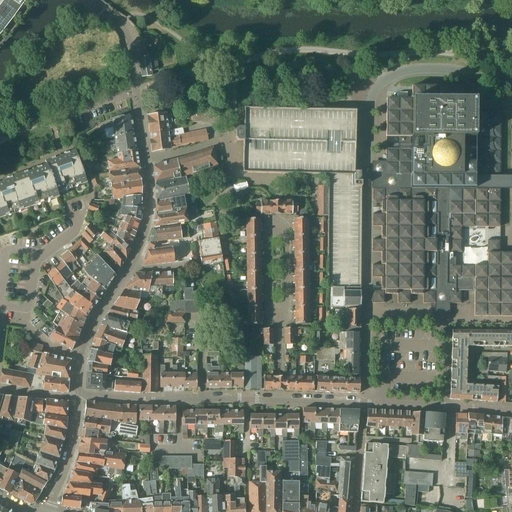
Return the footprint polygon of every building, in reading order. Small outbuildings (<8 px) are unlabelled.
[(0,35),(1,34),(13,19),(11,17),(22,0),(3,0),(0,5),(0,35)] [(143,38),(147,48),(151,47),(148,38),(143,38)] [(150,61),(149,57),(141,58),(139,58),(142,77),(152,75),(151,71),(158,70),(157,60),(150,61)] [(373,290),(373,303),(385,303),(385,294),(398,294),(398,303),(410,303),(410,294),(423,294),(423,303),(436,303),(439,306),(449,314),(449,306),(449,303),(461,303),(462,291),(475,292),(475,316),(511,316),(511,252),(501,252),(501,240),(488,240),(488,265),(456,264),(456,252),(462,252),(463,226),(476,226),(488,226),(501,226),(501,215),(501,201),(501,198),(501,190),(501,189),(511,188),(511,175),(501,176),(501,175),(501,168),(502,112),(495,112),(476,112),(476,99),(463,99),(463,86),(420,86),(414,86),(412,86),(412,88),(412,99),(387,99),(386,155),(386,175),(373,175),(373,188),(373,200),(382,200),(382,202),(382,204),(382,207),(377,207),(373,207),(373,213),(373,226),(382,226),(382,239),(373,239),(373,251),(382,252),(382,265),(373,264),(373,277),(382,277),(382,286),(382,288),(382,290),(373,290)] [(328,186),(328,215),(328,288),(331,288),(344,288),(361,288),(362,182),(361,182),(361,170),(355,170),(355,160),(356,128),(356,111),(245,109),(244,127),(239,127),(236,129),(236,137),(236,138),(238,140),(244,141),(243,168),(248,173),(329,175),(328,186)] [(219,111),(192,112),(193,122),(219,121),(219,111)] [(113,123),(102,126),(103,130),(133,123),(131,114),(112,119),(113,123)] [(151,134),(151,135),(169,131),(168,124),(172,123),(171,114),(167,115),(167,114),(148,116),(150,134),(151,134)] [(133,123),(103,130),(103,131),(105,131),(105,134),(106,139),(115,137),(115,136),(134,132),(133,123)] [(206,129),(184,134),(183,128),(169,131),(151,135),(151,140),(152,151),(195,144),(208,140),(206,129)] [(115,141),(106,143),(107,147),(136,141),(134,132),(115,136),(115,137),(115,141)] [(85,141),(78,144),(81,150),(87,148),(85,141)] [(136,141),(107,147),(107,151),(117,149),(117,154),(137,150),(136,141)] [(154,165),(154,168),(155,184),(176,179),(182,179),(186,177),(202,173),(217,167),(213,148),(196,154),(181,158),(157,165),(154,165)] [(45,161),(46,165),(47,165),(58,193),(87,183),(75,150),(45,161)] [(138,157),(137,150),(117,154),(118,159),(138,157)] [(118,159),(107,161),(109,173),(125,170),(125,171),(140,169),(140,168),(138,157),(118,159)] [(47,165),(46,165),(17,176),(29,208),(59,198),(58,193),(47,165)] [(109,173),(105,174),(105,177),(110,177),(111,185),(119,184),(141,181),(142,181),(140,169),(125,171),(125,170),(109,173)] [(96,175),(90,176),(94,187),(100,186),(97,179),(96,175)] [(0,218),(29,208),(17,176),(0,181),(0,218)] [(156,200),(156,202),(183,196),(185,195),(185,194),(189,193),(186,177),(182,179),(176,179),(155,184),(156,200)] [(119,184),(111,185),(113,199),(114,200),(120,199),(142,196),(141,181),(119,184)] [(248,189),(248,188),(246,182),(234,185),(236,192),(248,189)] [(319,186),(319,215),(328,215),(328,186),(319,186)] [(292,201),(292,193),(284,193),(283,201),(277,201),(276,201),(277,215),(293,215),(293,212),(298,212),(298,204),(292,204),(292,201)] [(156,202),(156,216),(179,213),(189,211),(190,215),(195,214),(194,207),(191,208),(189,194),(183,196),(156,202)] [(120,199),(120,207),(122,207),(142,209),(142,201),(142,200),(142,196),(120,199)] [(261,215),(277,215),(276,201),(261,201),(261,204),(256,204),(256,212),(261,212),(261,215)] [(89,203),(87,209),(88,209),(97,213),(99,207),(89,203)] [(118,207),(118,214),(140,221),(142,209),(122,207),(120,207),(118,207)] [(189,211),(179,213),(156,216),(154,228),(189,223),(187,216),(190,215),(189,211)] [(232,211),(218,215),(221,223),(235,218),(232,211)] [(118,215),(116,220),(128,225),(129,227),(137,231),(140,221),(118,214),(118,215)] [(292,224),(292,227),(308,227),(308,218),(294,218),(294,224),(292,224)] [(246,219),(246,228),(262,228),(262,225),(260,225),(260,219),(246,219)] [(115,225),(113,227),(118,231),(135,238),(137,231),(129,227),(128,225),(116,220),(115,225)] [(204,225),(206,240),(218,239),(215,223),(204,225)] [(89,225),(85,229),(86,231),(93,238),(94,237),(98,233),(90,224),(89,225)] [(181,240),(181,239),(180,226),(154,229),(153,229),(149,243),(162,241),(162,242),(181,240)] [(113,227),(110,231),(111,232),(110,232),(116,236),(122,241),(131,249),(135,238),(118,231),(113,227)] [(294,236),(308,235),(308,227),(292,227),(292,230),(294,230),(294,236)] [(246,228),(246,237),(260,237),(260,231),(262,231),(262,228),(246,228)] [(86,231),(81,235),(89,243),(94,239),(93,238),(86,231)] [(98,233),(94,237),(97,240),(100,237),(102,239),(102,238),(111,245),(113,243),(126,259),(131,249),(122,241),(116,236),(110,232),(108,235),(104,232),(100,236),(98,233)] [(292,241),(292,245),(308,244),(308,235),(294,236),(294,241),(292,241)] [(246,237),(246,246),(262,245),(262,242),(260,242),(260,237),(246,237)] [(178,262),(177,252),(187,251),(188,260),(194,260),(192,245),(190,238),(181,239),(181,240),(162,242),(162,241),(149,243),(149,244),(147,251),(142,266),(178,262)] [(222,262),(218,239),(206,240),(198,242),(202,265),(222,262)] [(111,245),(104,252),(112,260),(109,263),(118,273),(126,259),(113,243),(111,245)] [(295,254),(308,253),(308,244),(292,245),(292,248),(295,248),(295,254)] [(246,246),(246,255),(260,255),(260,249),(262,249),(262,245),(246,246)] [(68,251),(60,258),(62,261),(63,262),(64,262),(72,256),(71,255),(68,251)] [(293,259),(293,262),(309,262),(308,253),(295,254),(295,259),(293,259)] [(96,255),(82,269),(87,276),(87,277),(88,278),(105,291),(116,276),(96,255)] [(247,263),(263,263),(263,260),(260,260),(260,255),(246,255),(247,263)] [(62,261),(55,268),(55,269),(64,281),(72,273),(71,273),(67,268),(72,263),(75,261),(73,258),(72,256),(64,262),(63,262),(62,261)] [(295,266),(295,271),(309,271),(315,271),(315,263),(309,263),(309,262),(293,262),(293,266),(295,266)] [(72,263),(67,268),(71,273),(77,269),(72,263)] [(263,263),(247,263),(247,272),(261,272),(260,267),(263,267),(263,263)] [(55,268),(47,275),(50,280),(59,293),(60,292),(63,297),(65,300),(87,317),(92,308),(74,294),(74,293),(72,290),(70,288),(64,281),(55,269),(55,268)] [(309,280),(309,271),(295,271),(295,277),(293,277),(293,280),(309,280)] [(135,273),(130,281),(149,285),(149,287),(162,286),(163,287),(163,295),(172,296),(173,283),(173,272),(165,273),(152,273),(135,273)] [(247,281),(263,281),(263,278),(261,278),(261,272),(247,272),(247,281)] [(77,281),(70,288),(72,290),(74,293),(74,294),(92,308),(105,291),(88,278),(87,277),(81,285),(77,281)] [(295,283),(295,289),(309,289),(309,280),(293,280),(293,283),(295,283)] [(124,290),(141,292),(148,293),(149,293),(148,297),(162,298),(163,287),(162,286),(149,287),(149,285),(130,281),(124,290)] [(247,281),(247,290),(261,290),(261,284),(263,284),(263,281),(247,281)] [(344,290),(344,288),(331,288),(331,306),(361,307),(361,291),(344,290)] [(185,301),(191,300),(196,300),(196,292),(192,292),(192,289),(183,289),(185,301)] [(293,295),(293,298),(309,297),(309,289),(295,289),(296,294),(293,295)] [(124,290),(113,306),(136,310),(140,297),(148,298),(148,297),(149,293),(148,293),(141,292),(124,290)] [(247,290),(247,298),(263,298),(263,295),(261,295),(261,290),(247,290)] [(59,293),(55,299),(59,301),(60,300),(61,301),(56,308),(65,314),(82,327),(86,318),(87,317),(65,300),(63,297),(60,292),(59,293)] [(296,301),(296,306),(309,306),(309,297),(293,298),(293,301),(296,301)] [(247,298),(247,307),(261,307),(261,302),(263,302),(263,298),(247,298)] [(47,300),(42,305),(46,309),(48,310),(53,305),(48,300),(47,300)] [(185,301),(177,301),(176,313),(185,313),(185,301)] [(113,306),(107,315),(126,321),(127,321),(128,317),(137,319),(138,311),(136,310),(113,306)] [(294,312),(294,315),(310,315),(309,306),(296,306),(296,312),(294,312)] [(247,307),(248,316),(264,316),(263,313),(261,313),(261,307),(247,307)] [(345,316),(345,319),(361,319),(361,310),(345,309),(345,313),(345,316)] [(186,313),(185,313),(176,313),(173,313),(168,313),(167,317),(167,323),(185,323),(186,313)] [(65,314),(57,327),(77,339),(82,327),(65,314)] [(107,315),(101,325),(115,330),(115,329),(128,333),(130,334),(131,331),(127,330),(130,323),(126,321),(107,315)] [(310,324),(310,315),(294,315),(294,319),(296,319),(296,324),(310,324)] [(264,316),(248,316),(248,326),(261,325),(261,319),(264,319),(264,316)] [(48,319),(38,330),(48,338),(48,339),(72,350),(77,339),(57,327),(57,328),(48,319)] [(345,319),(345,328),(360,328),(361,319),(345,319)] [(100,326),(94,338),(122,348),(128,333),(115,329),(115,330),(101,325),(100,326)] [(294,344),(294,328),(285,328),(285,345),(294,344)] [(273,329),(264,329),(264,334),(264,345),(273,345),(273,329)] [(468,345),(468,331),(452,331),(452,345),(468,345)] [(478,331),(468,331),(468,345),(468,347),(478,347),(478,331)] [(489,332),(478,331),(478,347),(488,347),(489,332)] [(499,332),(489,332),(488,347),(499,347),(499,332)] [(509,332),(499,332),(499,347),(509,347),(509,332)] [(339,333),(339,341),(358,341),(359,336),(360,336),(360,333),(339,333)] [(94,339),(91,349),(112,356),(113,350),(121,353),(122,348),(94,338),(94,339)] [(183,352),(183,339),(183,338),(172,338),(172,357),(183,357),(183,352)] [(339,341),(339,350),(340,350),(346,350),(360,350),(360,347),(358,347),(358,341),(339,341)] [(29,368),(27,374),(33,375),(36,376),(36,375),(45,376),(46,377),(69,379),(71,360),(44,354),(41,353),(43,347),(31,343),(29,350),(34,352),(33,356),(29,368)] [(452,345),(451,355),(467,356),(467,347),(468,347),(468,345),(452,345)] [(317,348),(317,360),(335,361),(335,355),(335,350),(335,348),(317,348)] [(88,362),(100,365),(110,366),(112,356),(91,349),(88,362)] [(346,352),(346,362),(360,362),(360,350),(346,350),(346,352)] [(141,361),(142,356),(143,354),(135,353),(133,353),(132,359),(141,361)] [(505,403),(505,387),(506,377),(501,377),(487,376),(487,372),(488,358),(507,359),(507,354),(482,353),(481,379),(501,381),(501,402),(505,403)] [(245,354),(245,389),(256,390),(261,390),(261,367),(256,367),(256,357),(249,357),(249,354),(245,354)] [(467,366),(467,356),(451,355),(451,365),(467,366)] [(143,356),(143,393),(157,393),(158,356),(143,356)] [(507,359),(488,358),(487,372),(506,373),(507,359)] [(87,375),(105,377),(105,376),(109,376),(113,377),(117,377),(118,373),(119,369),(119,368),(111,366),(110,366),(100,365),(88,362),(87,375)] [(346,362),(346,375),(360,375),(360,362),(346,362)] [(451,365),(451,376),(466,376),(467,366),(451,365)] [(160,388),(173,388),(173,374),(165,374),(165,366),(160,366),(160,388)] [(173,388),(184,388),(185,388),(185,374),(177,374),(177,366),(173,366),(173,374),(173,388)] [(184,388),(195,388),(197,388),(197,366),(193,366),(193,374),(185,374),(185,388),(184,388)] [(206,366),(206,388),(219,388),(219,374),(219,368),(211,368),(211,366),(206,366)] [(219,366),(219,368),(219,374),(219,388),(231,388),(231,374),(223,374),(223,366),(219,366)] [(239,374),(231,374),(231,388),(243,388),(243,366),(239,366),(239,374)] [(2,369),(0,383),(21,387),(22,387),(31,388),(33,375),(27,374),(26,374),(2,369)] [(138,379),(138,373),(128,371),(127,378),(138,379)] [(264,376),(264,390),(274,390),(276,390),(279,390),(280,390),(280,377),(276,377),(275,377),(274,377),(274,372),(271,372),(270,376),(264,376)] [(280,377),(280,390),(283,391),(285,391),(295,391),(295,377),(289,377),(290,373),(287,372),(287,373),(287,377),(285,377),(283,377),(280,377)] [(33,375),(31,388),(32,389),(41,390),(43,391),(45,376),(36,375),(36,376),(33,375)] [(87,375),(86,386),(89,389),(109,391),(109,390),(112,390),(113,377),(109,376),(105,376),(105,377),(87,375)] [(45,376),(43,391),(68,393),(69,383),(69,380),(69,379),(46,377),(45,376)] [(295,377),(295,391),(305,391),(305,376),(295,376),(295,377)] [(314,391),(315,391),(315,376),(305,376),(305,391),(314,392),(314,391)] [(451,376),(450,386),(467,386),(467,385),(466,385),(466,376),(451,376)] [(329,392),(338,393),(339,378),(317,377),(317,392),(325,392),(325,393),(329,393),(329,392)] [(339,378),(338,393),(346,393),(351,393),(359,393),(360,378),(339,378)] [(114,391),(127,392),(128,381),(115,380),(114,391)] [(127,392),(140,393),(141,382),(128,381),(127,392)] [(467,385),(467,386),(466,400),(476,401),(477,386),(467,385)] [(449,399),(466,400),(467,386),(450,386),(449,399)] [(487,386),(477,386),(476,401),(486,401),(487,386)] [(498,387),(487,386),(486,401),(497,402),(497,392),(498,392),(498,387)] [(0,420),(13,422),(18,398),(3,396),(0,406),(0,420)] [(13,422),(13,424),(25,426),(25,422),(30,423),(33,412),(35,400),(18,397),(18,398),(13,422)] [(43,400),(42,413),(45,414),(45,415),(67,418),(68,402),(43,400)] [(86,402),(84,419),(115,422),(120,423),(136,423),(136,406),(122,406),(118,406),(86,402)] [(152,421),(152,407),(152,406),(139,406),(139,421),(141,421),(141,429),(145,429),(145,421),(152,421)] [(164,407),(152,407),(152,421),(159,421),(159,429),(163,429),(164,421),(164,407)] [(164,407),(164,421),(171,421),(171,429),(176,429),(176,407),(164,407)] [(303,409),(303,411),(302,423),(311,423),(310,431),(315,431),(315,423),(315,409),(303,409)] [(327,432),(327,424),(327,410),(315,409),(315,423),(323,424),(322,432),(327,432)] [(195,410),(195,411),(194,425),(194,429),(203,429),(203,433),(207,433),(207,425),(207,411),(195,410)] [(327,410),(327,424),(335,424),(334,432),(339,432),(340,410),(327,410)] [(340,410),(339,432),(348,433),(349,410),(340,410)] [(359,411),(349,410),(348,433),(357,433),(359,411)] [(373,429),(378,429),(378,411),(370,410),(368,412),(367,427),(373,427),(373,429)] [(187,425),(194,425),(195,411),(183,411),(183,433),(187,433),(187,425)] [(219,433),(219,411),(207,411),(207,425),(215,425),(215,433),(219,433)] [(231,411),(219,411),(219,433),(223,433),(223,425),(231,425),(231,411)] [(231,411),(231,425),(239,426),(239,433),(243,433),(243,411),(231,411)] [(387,411),(378,411),(378,429),(381,429),(381,426),(386,426),(387,411)] [(395,411),(387,411),(386,426),(390,427),(390,430),(394,430),(395,411)] [(398,430),(398,427),(403,427),(404,412),(395,411),(394,430),(398,430)] [(33,412),(30,423),(43,426),(43,425),(45,415),(45,414),(42,413),(36,412),(35,412),(33,412)] [(412,433),(413,413),(413,412),(404,412),(403,427),(408,427),(407,433),(412,433)] [(425,413),(413,413),(412,433),(412,435),(418,436),(417,444),(422,444),(422,441),(423,436),(425,413)] [(445,415),(425,413),(423,436),(422,441),(443,443),(445,415)] [(467,433),(467,430),(468,415),(456,414),(455,440),(467,440),(467,434),(467,433)] [(468,414),(468,415),(467,430),(467,433),(467,434),(474,435),(474,434),(476,415),(468,414)] [(45,415),(43,425),(66,430),(67,418),(45,415)] [(263,438),(263,430),(263,415),(250,415),(250,430),(258,430),(258,438),(263,438)] [(275,430),(275,415),(263,415),(263,430),(270,430),(270,437),(275,437),(275,430)] [(287,415),(275,415),(275,430),(282,430),(282,438),(287,438),(287,430),(287,415)] [(287,415),(287,430),(294,430),(294,438),(299,438),(299,415),(287,415)] [(481,434),(484,416),(483,416),(476,415),(474,434),(474,435),(481,435),(481,434)] [(484,416),(481,434),(489,434),(488,442),(491,442),(491,437),(493,417),(484,416)] [(493,437),(501,438),(502,417),(493,417),(491,437),(493,437)] [(503,417),(501,431),(510,432),(511,431),(511,426),(509,426),(510,418),(503,417)] [(501,438),(500,441),(510,442),(511,434),(511,433),(511,418),(510,418),(509,426),(511,426),(511,431),(510,432),(501,431),(501,438)] [(84,419),(81,439),(106,441),(110,441),(111,437),(114,437),(115,436),(116,433),(131,436),(137,437),(138,427),(115,423),(115,422),(84,419)] [(43,425),(46,426),(44,435),(64,440),(66,430),(43,425)] [(0,433),(9,437),(11,431),(5,429),(4,432),(0,431),(0,433)] [(44,436),(41,444),(42,444),(42,445),(50,448),(52,446),(61,448),(64,440),(44,435),(44,436)] [(0,445),(7,448),(7,446),(9,440),(0,437),(0,445)] [(81,439),(79,449),(109,452),(110,449),(105,448),(106,441),(81,439)] [(266,482),(265,483),(265,490),(266,490),(265,511),(281,511),(282,511),(282,473),(283,473),(299,473),(299,466),(299,449),(299,445),(299,442),(287,441),(282,441),(282,461),(274,469),(274,472),(267,472),(267,473),(266,473),(266,482)] [(316,449),(326,450),(327,441),(316,441),(316,449)] [(39,453),(58,459),(60,455),(61,448),(52,446),(50,448),(42,445),(42,444),(41,444),(39,453)] [(364,466),(361,502),(383,504),(384,494),(393,495),(395,475),(385,474),(387,456),(393,457),(393,458),(405,459),(405,460),(406,459),(407,447),(365,444),(364,466)] [(298,501),(298,511),(315,511),(315,508),(315,504),(310,503),(311,496),(308,495),(309,484),(308,484),(308,483),(307,483),(307,450),(307,445),(299,445),(299,449),(299,466),(299,473),(299,483),(298,501)] [(407,445),(407,447),(406,459),(414,459),(415,446),(407,445)] [(422,446),(415,446),(414,459),(421,460),(421,455),(422,455),(422,446)] [(236,447),(224,447),(224,459),(226,459),(230,459),(230,454),(236,454),(236,447)] [(73,471),(92,475),(93,475),(97,475),(98,470),(108,473),(109,467),(114,468),(123,470),(122,470),(123,470),(126,454),(109,452),(79,449),(78,454),(75,462),(76,462),(73,471)] [(260,483),(249,482),(249,486),(249,511),(265,511),(266,490),(265,490),(265,483),(266,482),(266,473),(266,467),(265,452),(257,452),(257,467),(260,467),(260,482),(260,483)] [(39,453),(35,463),(54,471),(57,461),(58,459),(39,453)] [(7,469),(0,484),(0,488),(9,494),(9,493),(17,478),(21,470),(26,461),(14,455),(13,454),(11,459),(10,463),(7,469)] [(0,484),(7,469),(10,463),(11,459),(7,457),(4,464),(6,466),(5,468),(0,465),(0,484)] [(315,466),(330,467),(331,458),(326,457),(315,457),(315,466)] [(354,468),(355,458),(341,457),(340,466),(339,471),(354,472),(354,468)] [(224,459),(224,468),(228,468),(228,465),(237,465),(237,470),(244,470),(244,459),(241,459),(235,459),(230,459),(226,459),(224,459)] [(21,470),(17,478),(19,479),(41,492),(42,491),(48,482),(32,474),(32,472),(35,463),(33,462),(32,462),(32,464),(26,461),(21,470)] [(32,472),(32,474),(48,482),(54,472),(54,471),(35,463),(32,472)] [(187,469),(187,477),(196,477),(197,477),(197,465),(191,465),(191,469),(187,469)] [(228,468),(228,477),(237,477),(237,486),(239,485),(245,485),(245,477),(244,477),(244,470),(237,470),(237,465),(228,465),(228,468)] [(62,496),(87,499),(88,499),(90,503),(106,504),(105,504),(106,501),(111,491),(113,486),(118,486),(118,482),(122,482),(122,476),(122,470),(123,470),(114,468),(113,480),(109,481),(109,486),(102,485),(100,495),(89,495),(90,490),(80,489),(80,484),(79,484),(79,483),(76,482),(76,484),(69,482),(69,483),(62,496)] [(73,471),(69,482),(76,484),(76,482),(79,483),(79,484),(80,484),(80,489),(90,490),(89,495),(100,495),(102,485),(91,483),(92,475),(73,471)] [(157,471),(150,471),(151,481),(158,480),(157,471)] [(327,511),(350,511),(352,499),(354,472),(339,471),(339,482),(338,489),(337,497),(337,499),(339,499),(338,508),(336,508),(336,506),(329,506),(328,509),(327,511)] [(406,485),(406,487),(411,488),(411,485),(412,473),(405,472),(404,485),(406,485)] [(282,511),(281,511),(298,511),(298,501),(299,483),(299,473),(283,473),(282,473),(282,511)] [(411,485),(415,485),(418,483),(419,473),(412,473),(411,485)] [(426,474),(419,473),(418,483),(415,485),(418,486),(422,486),(425,486),(426,474)] [(425,486),(432,487),(433,474),(426,474),(425,486)] [(17,478),(9,493),(15,497),(30,504),(34,503),(41,492),(19,479),(17,478)] [(176,498),(171,498),(170,511),(180,511),(181,498),(185,498),(184,493),(183,489),(182,478),(179,479),(177,479),(177,488),(174,489),(176,498)] [(466,478),(465,498),(475,498),(476,478),(466,478)] [(206,480),(204,480),(204,497),(206,496),(206,502),(209,502),(209,511),(224,511),(224,496),(220,496),(220,490),(218,490),(218,479),(206,479),(206,480)] [(327,511),(328,509),(329,506),(330,496),(337,497),(338,489),(339,482),(329,481),(316,480),(316,494),(316,504),(315,504),(315,508),(315,511),(327,511)] [(147,499),(139,500),(141,511),(152,511),(153,503),(149,487),(148,482),(148,481),(142,482),(144,491),(145,491),(147,499)] [(155,481),(148,482),(149,487),(153,503),(152,511),(161,511),(161,500),(161,495),(157,495),(156,487),(155,481)] [(134,484),(122,485),(122,486),(122,491),(122,501),(122,511),(141,511),(139,500),(138,499),(134,484)] [(237,486),(234,486),(235,494),(234,494),(234,496),(234,511),(245,511),(245,499),(239,499),(239,485),(237,486)] [(416,488),(411,488),(406,487),(405,505),(415,506),(416,488)] [(199,488),(196,488),(196,491),(196,496),(197,502),(197,504),(197,511),(205,511),(204,497),(200,497),(199,488)] [(196,491),(188,491),(188,493),(189,498),(189,511),(197,511),(197,504),(197,502),(196,496),(196,491)] [(181,498),(180,511),(189,511),(189,498),(188,493),(184,493),(185,498),(181,498)] [(171,494),(161,495),(161,500),(161,511),(170,511),(171,498),(171,494)] [(234,494),(224,494),(224,496),(224,511),(234,511),(234,496),(234,494)] [(62,496),(61,504),(63,507),(80,509),(81,503),(87,504),(87,499),(62,496)] [(122,511),(122,501),(108,501),(108,505),(108,511),(122,511)] [(88,511),(108,511),(108,505),(106,504),(90,503),(88,511)]
